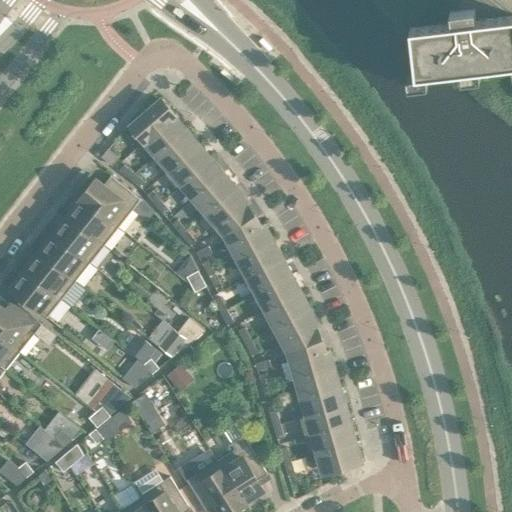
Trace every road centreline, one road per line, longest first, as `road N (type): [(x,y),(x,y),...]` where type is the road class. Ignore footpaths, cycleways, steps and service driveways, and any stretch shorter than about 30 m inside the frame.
road 1 (residential): [(0,251),(162,51),(315,218),(393,411),(402,474)]
road 2 (secondary): [(459,511),(433,370),(381,246),(292,109),(179,0)]
